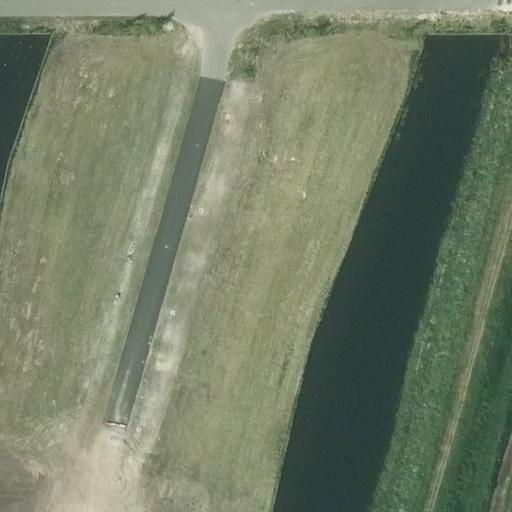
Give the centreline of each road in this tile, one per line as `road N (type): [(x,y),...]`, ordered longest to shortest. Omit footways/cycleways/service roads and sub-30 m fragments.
road 1 (residential): [(93,511),(231,5)]
road 2 (residential): [(231,5),(503,3)]
road 3 (residential): [(0,5),(231,5)]
